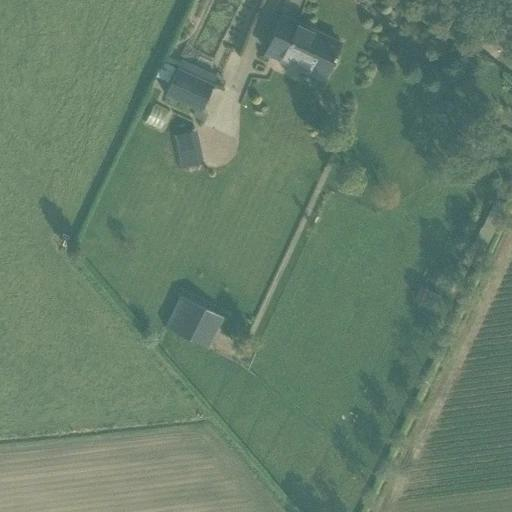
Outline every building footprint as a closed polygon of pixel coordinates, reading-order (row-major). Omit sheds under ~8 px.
[(322,82),(331,63),(332,60),(334,61),(335,57),(334,57),(339,44),(338,43),(338,45),(321,38),(320,38),(312,35),(313,32),(282,17),(274,36),(264,55),(322,82)] [(164,95),(200,112),(217,77),(181,60),(164,95)] [(171,126),(172,111),(158,110),(157,124),(171,126)] [(191,170),(208,166),(201,134),(185,137),(191,170)] [(343,238),(351,224),(333,215),(326,229),(343,238)] [(434,242),(427,256),(438,262),(446,248),(434,242)] [(443,296),(428,289),(420,305),(435,312),(443,296)] [(164,327),(208,349),(223,318),(180,296),(164,327)]
